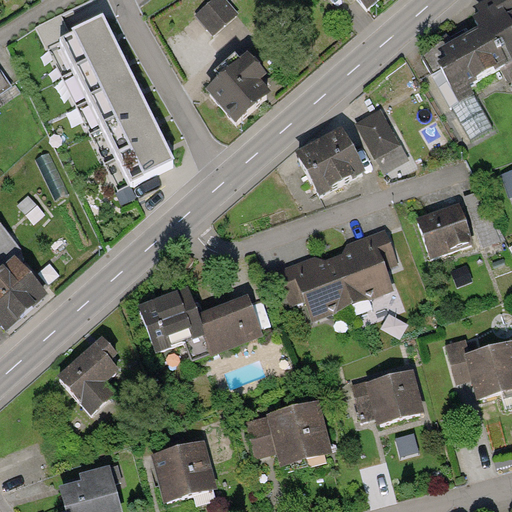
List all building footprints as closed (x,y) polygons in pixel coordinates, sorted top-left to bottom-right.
[(116,31),(100,0),(93,0),(35,29),(51,62),(116,31)] [(228,0),(213,0),(195,16),(215,39),(242,15),(228,0)] [(352,0),(368,18),(388,0),(352,0)] [(511,25),(449,58),(466,93),(511,69),(511,25)] [(133,64),(116,31),(51,62),(68,96),(133,64)] [(255,59),(209,99),(237,132),(283,92),(255,59)] [(149,98),(133,64),(68,96),(85,129),(149,98)] [(0,98),(13,90),(0,71),(0,98)] [(166,131),(149,98),(85,129),(101,163),(166,131)] [(384,120),(299,163),(318,201),(404,158),(384,120)] [(182,164),(166,131),(101,163),(118,196),(182,164)] [(511,172),(501,176),(508,199),(511,197),(511,172)] [(465,209),(418,225),(432,265),(479,249),(465,209)] [(0,328),(3,326),(11,334),(53,295),(17,256),(24,250),(0,224),(0,328)] [(326,260),(285,274),(296,306),(308,302),(316,327),(397,298),(388,272),(401,267),(391,237),(347,252),(350,260),(328,267),(326,260)] [(272,339),(258,301),(208,318),(201,297),(144,317),(157,355),(193,342),(200,364),(272,339)] [(511,398),(511,348),(473,359),(468,342),(450,346),(460,387),(478,382),(484,406),(511,398)] [(127,371),(105,347),(62,387),(95,423),(118,401),(107,390),(127,371)] [(429,417),(419,376),(374,387),(385,429),(429,417)] [(326,410),(255,428),(263,458),(281,454),(286,472),(339,458),(326,410)] [(212,448),(159,462),(170,505),(223,491),(212,448)] [(129,511),(122,481),(63,494),(66,511),(129,511)]
